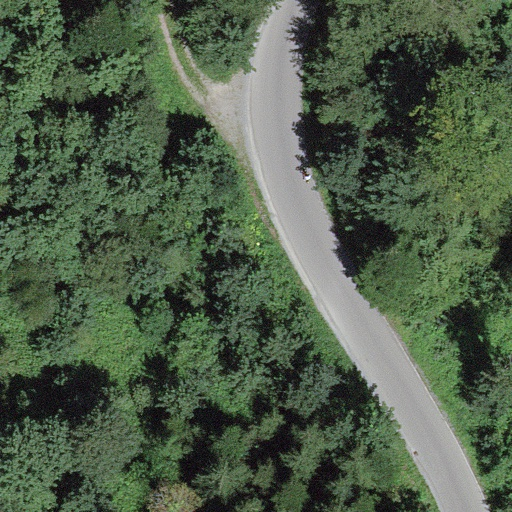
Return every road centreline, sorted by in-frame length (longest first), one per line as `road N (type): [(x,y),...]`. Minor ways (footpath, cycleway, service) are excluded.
road 1 (unclassified): [(296,0),(274,56),(271,138),(296,205),(461,511)]
road 2 (track): [(271,138),(206,94),(168,0)]
